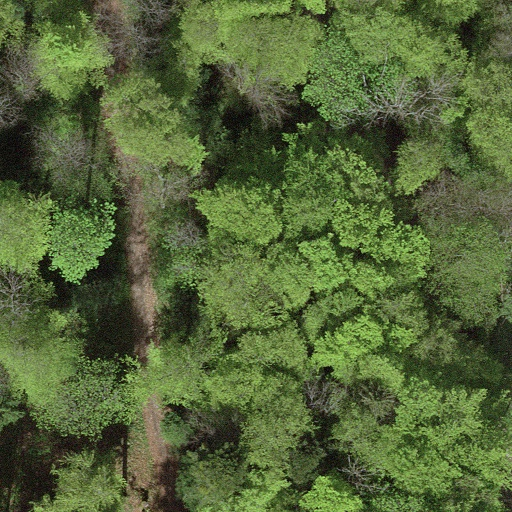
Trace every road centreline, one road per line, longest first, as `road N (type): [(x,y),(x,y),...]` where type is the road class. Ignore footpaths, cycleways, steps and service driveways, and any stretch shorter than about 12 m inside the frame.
road 1 (track): [(299,0),(511,485)]
road 2 (track): [(104,0),(185,511)]
